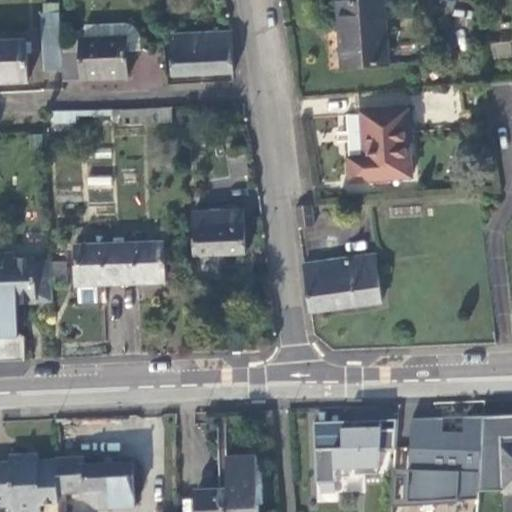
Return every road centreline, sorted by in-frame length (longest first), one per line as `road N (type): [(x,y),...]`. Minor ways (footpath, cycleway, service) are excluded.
road 1 (tertiary): [(300,374),(0,387)]
road 2 (residential): [(264,86),(300,374)]
road 3 (residential): [(264,86),(0,100)]
road 4 (tertiary): [(511,369),(300,374)]
